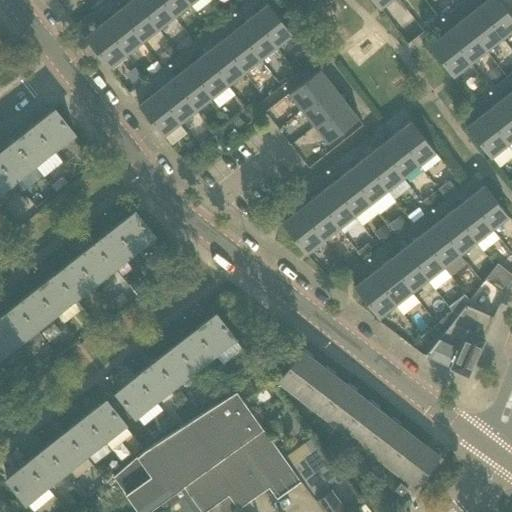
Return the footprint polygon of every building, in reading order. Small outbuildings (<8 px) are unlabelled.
[(91,8),(101,0),(84,0),(85,0),(91,8)] [(132,0),(118,11),(142,42),(158,29),(135,0),(132,0)] [(135,0),(158,29),(174,17),(161,0),(135,0)] [(161,0),(174,17),(190,4),(186,0),(161,0)] [(373,0),(380,9),(381,8),(380,7),(389,0),(373,0)] [(511,17),(498,0),(488,0),(478,8),(502,39),(511,30),(511,17)] [(293,34),(268,3),(268,4),(252,16),(276,47),(292,35),(293,34)] [(486,51),(502,39),(478,8),(462,21),(486,51)] [(102,23),(126,54),(142,42),(118,11),(102,23)] [(236,29),(260,60),(276,47),(252,16),(236,29)] [(470,64),(486,51),(462,21),(446,33),(470,64)] [(85,36),(110,68),(111,67),(110,67),(126,54),(102,23),(86,36),(85,36)] [(220,42),(244,72),(260,60),(236,29),(220,42)] [(430,45),(429,46),(454,77),(455,76),(454,76),(470,64),(446,33),(430,45)] [(204,54),(228,85),(244,72),(220,42),(204,54)] [(188,67),(212,97),(228,85),(204,54),(188,67)] [(295,59),(290,63),(297,73),(303,69),(295,59)] [(146,69),(151,76),(162,68),(157,61),(146,69)] [(504,76),(497,66),(488,72),(496,82),(504,76)] [(172,79),(196,110),(212,97),(188,67),(172,79)] [(303,110),(333,85),(321,70),(321,69),(320,68),(289,93),(290,94),(303,110)] [(156,92),(180,122),(196,110),(172,79),(156,92)] [(315,125),(346,101),(333,85),(303,110),(315,125)] [(511,91),(500,101),(511,116),(511,91)] [(164,135),(180,122),(156,92),(140,104),(139,104),(163,136),(164,135)] [(358,117),(346,101),(315,125),(327,141),(328,142),(359,118),(359,117),(358,117)] [(484,113),(508,144),(511,140),(511,116),(500,101),(484,113)] [(54,149),(74,133),(54,107),(34,123),(54,149)] [(241,117),(236,112),(231,117),(234,122),(239,127),(245,122),(241,117)] [(468,125),(467,126),(491,157),(492,157),(492,156),(508,144),(484,113),(468,126),(468,125)] [(435,153),(436,152),(412,121),(411,121),(411,122),(395,134),(419,165),(435,152),(435,153)] [(34,164),(54,149),(34,123),(14,139),(34,164)] [(379,147),(403,177),(419,165),(395,134),(379,147)] [(193,152),(200,146),(193,138),(186,144),(193,152)] [(0,161),(15,180),(34,164),(14,139),(0,149),(0,161)] [(379,147),(363,159),(387,190),(395,201),(411,188),(403,177),(379,147)] [(347,172),(379,212),(380,213),(395,201),(387,190),(363,159),(347,172)] [(0,191),(15,180),(0,161),(0,191)] [(331,184),(355,215),(363,225),(379,212),(347,172),(331,184)] [(449,180),(438,189),(444,197),(456,188),(449,180)] [(339,227),(355,215),(331,184),(315,197),(339,227)] [(484,185),(484,186),(468,198),(492,229),(508,217),(509,216),(484,185)] [(429,207),(440,198),(435,192),(423,201),(429,207)] [(315,197),(299,209),(323,240),(339,227),(315,197)] [(452,211),(476,242),(492,229),(468,198),(452,211)] [(283,221),(282,221),(282,222),(306,254),(307,253),(323,240),(299,209),(283,222),(283,221)] [(135,251),(154,235),(134,210),(115,225),(135,251)] [(436,223),(460,254),(476,242),(452,211),(436,223)] [(407,225),(400,215),(388,224),(396,234),(407,225)] [(374,232),(381,242),(393,234),(386,223),(374,232)] [(444,266),(460,254),(436,223),(420,236),(444,266)] [(115,266),(135,251),(115,225),(95,241),(115,266)] [(420,236),(404,248),(428,279),(436,289),(451,276),(444,266),(420,236)] [(95,282),(115,266),(95,241),(75,256),(95,282)] [(365,259),(375,251),(368,243),(358,251),(365,259)] [(404,248),(388,261),(412,291),(420,302),(436,289),(428,279),(404,248)] [(76,297),(95,282),(75,256),(56,272),(76,297)] [(372,273),(396,304),(397,303),(404,314),(420,302),(412,291),(388,261),(372,273)] [(511,277),(511,274),(497,262),(486,279),(505,293),(511,277)] [(56,313),(76,297),(56,272),(36,287),(56,313)] [(356,286),(355,285),(355,286),(379,318),(380,317),(380,316),(396,304),(372,273),(356,286)] [(146,287),(145,286),(138,277),(129,284),(135,293),(137,295),(146,287)] [(36,328),(56,313),(36,287),(16,302),(36,328)] [(128,299),(127,299),(123,293),(112,301),(117,307),(118,307),(128,299)] [(452,311),(457,317),(460,312),(470,299),(465,294),(449,306),(452,311)] [(0,322),(17,343),(36,328),(16,302),(0,315),(0,322)] [(436,324),(444,333),(457,317),(452,311),(436,324)] [(215,353),(235,337),(215,312),(195,327),(215,353)] [(427,355),(451,366),(451,367),(468,375),(485,337),(490,326),(460,312),(457,317),(444,333),(440,338),(439,338),(430,349),(425,355),(427,356),(427,355)] [(0,356),(17,343),(0,322),(0,356)] [(444,333),(436,324),(421,336),(430,349),(439,338),(440,338),(444,333)] [(215,353),(195,327),(175,343),(194,368),(215,353)] [(176,384),(194,368),(175,343),(155,359),(176,384)] [(302,350),(282,375),(296,386),(316,360),(302,350)] [(156,399),(176,384),(155,359),(136,374),(156,399)] [(316,360),(296,386),(310,396),(330,371),(316,360)] [(330,371),(310,396),(323,407),(343,381),(330,371)] [(272,381),(268,372),(247,384),(251,392),(272,381)] [(136,374),(116,390),(136,415),(156,399),(136,374)] [(343,381),(323,407),(337,418),(357,392),(343,381)] [(239,508),(269,486),(271,489),(285,491),(301,480),(247,405),(237,391),(197,416),(146,449),(138,456),(114,476),(126,493),(139,511),(146,511),(184,485),(191,494),(189,496),(201,511),(204,511),(229,494),(239,508)] [(184,394),(181,391),(171,398),(180,409),(189,402),(184,394)] [(337,418),(351,428),(371,402),(357,392),(337,418)] [(105,398),(85,414),(105,439),(104,440),(111,449),(132,433),(125,424),(105,398)] [(371,402),(351,428),(364,439),(384,413),(371,402)] [(384,413),(364,439),(378,449),(398,424),(384,413)] [(87,454),(104,440),(105,439),(85,414),(65,429),(85,455),(87,454)] [(398,424),(378,449),(392,460),(412,434),(398,424)] [(85,455),(65,429),(46,445),(66,470),(73,479),(94,463),(87,454),(85,455)] [(412,434),(392,460),(405,471),(425,445),(412,434)] [(46,486),(66,470),(46,445),(26,460),(46,486)] [(439,455),(427,446),(425,445),(405,471),(407,472),(395,488),(402,493),(407,486),(412,490),(413,489),(411,488),(424,471),(426,472),(439,455)] [(323,475),(335,467),(321,447),(309,455),(323,475)] [(26,460),(6,476),(34,511),(53,495),(46,486),(26,460)] [(306,485),(317,500),(325,511),(355,511),(350,505),(342,511),(336,502),(338,500),(320,475),(306,485)] [(201,511),(189,496),(180,502),(186,511),(201,511)]
